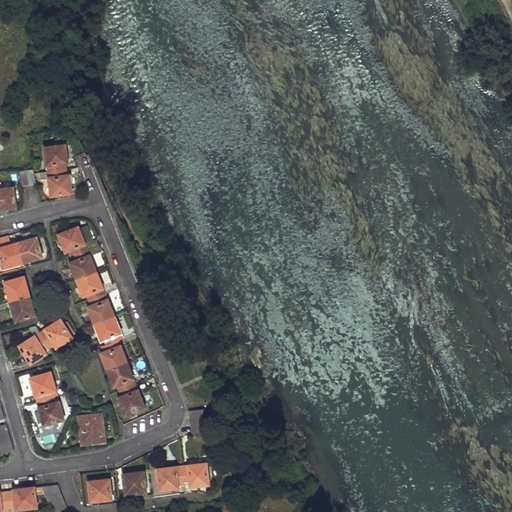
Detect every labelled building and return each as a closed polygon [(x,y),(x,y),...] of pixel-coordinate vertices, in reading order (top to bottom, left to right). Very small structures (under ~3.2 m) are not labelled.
[(65,146),(44,149),(47,173),(64,171),(63,164),(67,164),(65,146)] [(32,169),(26,170),(28,185),(35,184),(32,169)] [(64,171),(47,173),(40,174),(40,180),(48,179),(51,196),(71,193),(68,176),(65,176),(64,171)] [(0,189),(0,204),(3,204),(4,208),(15,207),(13,188),(0,189)] [(78,228),(59,235),(65,252),(72,250),(75,255),(87,250),(84,244),(94,240),(88,225),(78,228)] [(10,235),(0,238),(0,255),(3,267),(23,262),(21,258),(17,244),(13,245),(10,235)] [(37,238),(17,244),(21,258),(29,256),(30,260),(42,257),(37,238)] [(77,261),(71,263),(77,280),(96,273),(87,250),(75,255),(77,261)] [(96,273),(77,280),(83,295),(86,295),(88,301),(105,295),(96,273)] [(20,278),(5,282),(11,302),(25,298),(29,297),(26,285),(21,286),(20,278)] [(105,295),(88,301),(90,307),(89,308),(95,324),(113,316),(105,295)] [(25,298),(11,302),(16,321),(35,315),(31,303),(27,305),(25,298)] [(113,316),(95,324),(101,339),(103,339),(106,345),(118,341),(123,339),(113,316)] [(62,320),(41,334),(49,347),(54,344),(57,347),(72,337),(62,320)] [(41,334),(20,348),(31,365),(47,354),(45,350),(49,347),(41,334)] [(104,353),(101,354),(107,370),(126,363),(118,341),(106,345),(101,347),(104,353)] [(126,363),(107,370),(114,388),(117,386),(119,392),(136,385),(126,363)] [(50,371),(31,377),(38,402),(54,397),(52,390),(55,390),(50,371)] [(122,398),(118,399),(125,416),(145,408),(136,385),(119,392),(122,398)] [(54,397),(38,402),(44,425),(63,419),(58,401),(56,402),(54,397)] [(205,411),(190,412),(190,419),(206,418),(205,411)] [(102,415),(78,417),(81,445),(99,443),(98,437),(103,436),(101,427),(103,427),(102,415)] [(206,418),(190,419),(191,426),(206,425),(206,418)] [(206,425),(191,426),(192,433),(207,432),(206,425)] [(8,432),(0,434),(0,441),(10,439),(8,432)] [(46,445),(56,442),(54,433),(43,436),(46,445)] [(10,439),(0,441),(0,448),(12,445),(10,439)] [(12,445),(0,448),(0,455),(14,452),(12,445)] [(208,465),(183,468),(185,484),(192,484),(192,486),(210,484),(208,465)] [(183,468),(159,470),(161,490),(179,488),(179,485),(185,484),(183,468)] [(145,474),(125,476),(126,489),(134,489),(134,493),(147,492),(145,474)] [(111,480),(91,482),(92,497),(100,496),(101,500),(112,499),(111,480)] [(57,486),(41,488),(44,494),(60,492),(57,486)] [(15,492),(8,493),(9,508),(17,507),(17,509),(38,507),(35,489),(23,490),(23,494),(16,495),(15,492)] [(0,511),(2,511),(2,509),(9,508),(8,493),(1,494),(1,493),(0,492),(0,511)] [(60,492),(44,494),(46,501),(63,499),(60,492)] [(63,499),(46,501),(49,507),(65,505),(63,499)]
